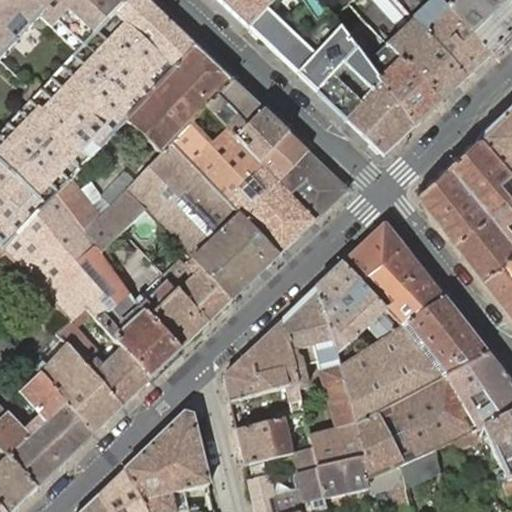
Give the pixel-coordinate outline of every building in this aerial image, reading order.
[(195,49),(143,0),(129,0),(92,39),(61,72),(0,135),(0,249),(3,252),(57,195),(70,182),(80,170),(126,122),(195,49)] [(0,0),(0,58),(37,20),(55,0),(0,0)] [(129,0),(55,0),(37,20),(50,33),(67,15),(92,39),(129,0)] [(215,0),(248,30),(277,0),(215,0)] [(277,0),(248,30),(316,95),(332,78),(344,66),(357,53),(331,16),(318,0),(277,0)] [(465,80),(490,57),(437,0),(433,0),(426,7),(418,15),(412,21),(465,80)] [(511,4),(507,0),(454,0),(451,3),(447,0),(437,0),(490,57),(511,36),(511,4)] [(439,105),(465,80),(412,21),(386,44),(391,50),(439,105)] [(231,82),(195,49),(126,122),(161,155),(171,145),(205,109),(231,82)] [(439,105),(391,50),(370,70),(377,80),(413,130),(439,105)] [(332,78),(316,95),(347,123),(383,158),(413,130),(377,80),(370,70),(357,53),(344,66),(332,78)] [(264,113),(231,82),(205,109),(237,141),(264,113)] [(511,103),(480,134),(511,170),(511,103)] [(315,224),(277,184),(260,165),(237,141),(205,109),(171,145),(239,217),(278,258),(315,224)] [(260,165),(288,136),(264,113),(237,141),(260,165)] [(508,197),(511,193),(511,170),(480,134),(417,194),(417,195),(453,242),(497,206),(493,201),(503,192),(508,197)] [(277,184),(307,154),(288,136),(260,165),(277,184)] [(78,193),(70,182),(57,195),(100,255),(122,234),(144,213),(191,261),(192,263),(232,303),(278,258),(239,217),(171,145),(161,155),(99,221),(83,200),(78,193)] [(347,192),(307,154),(277,184),(315,224),(347,192)] [(88,185),(78,193),(83,200),(99,221),(133,184),(124,175),(100,201),(88,185)] [(497,206),(508,197),(503,192),(493,201),(497,206)] [(482,278),(511,254),(511,193),(508,197),(497,206),(453,242),(482,278)] [(57,195),(3,252),(71,324),(87,311),(92,317),(115,342),(122,351),(150,381),(179,354),(145,316),(139,309),(134,303),(129,295),(117,279),(100,255),(57,195)] [(383,226),(341,265),(368,294),(387,313),(401,328),(443,299),(415,263),(385,226),(383,226)] [(511,254),(482,278),(506,308),(511,316),(511,254)] [(209,325),(232,303),(192,263),(191,261),(185,268),(169,283),(177,292),(178,293),(209,325)] [(341,265),(316,290),(333,343),(338,359),(368,330),(379,342),(401,328),(387,313),(368,294),(341,265)] [(163,277),(155,270),(129,295),(134,303),(141,299),(163,277)] [(179,354),(209,325),(178,293),(177,292),(169,283),(168,283),(163,277),(141,299),(134,303),(139,309),(145,316),(179,354)] [(316,290),(282,322),(290,353),(299,387),(300,391),(306,390),(309,385),(304,366),(318,363),(336,429),(308,436),(312,450),(316,469),(360,459),(364,459),(355,426),(340,368),(338,359),(333,343),(316,290)] [(379,342),(340,368),(355,426),(435,383),(487,356),(473,337),(458,318),(443,299),(401,328),(379,342)] [(87,311),(71,324),(57,335),(68,347),(87,369),(122,408),(150,381),(122,351),(104,368),(97,360),(73,334),(92,317),(87,311)] [(223,380),(229,404),(286,390),(290,404),(291,410),(276,414),(277,421),(285,420),(303,415),(300,401),(298,392),(300,391),(299,387),(290,353),(282,322),(250,352),(224,377),(223,380)] [(0,353),(3,357),(13,349),(0,334),(0,353)] [(94,435),(122,408),(87,369),(68,347),(47,371),(42,366),(36,371),(42,377),(94,435)] [(435,383),(355,426),(364,459),(360,459),(366,482),(378,476),(400,465),(435,450),(453,442),(483,428),(511,414),(511,387),(487,356),(435,383)] [(37,491),(94,435),(42,377),(22,395),(38,413),(42,410),(50,419),(47,423),(29,440),(23,434),(7,418),(0,410),(0,451),(7,459),(8,458),(37,491)] [(230,410),(235,432),(246,429),(240,407),(230,410)] [(42,410),(38,413),(41,417),(47,423),(50,419),(42,410)] [(184,414),(124,472),(144,509),(145,511),(174,511),(171,496),(184,493),(194,490),(209,487),(192,417),(184,414)] [(511,414),(483,428),(453,442),(459,450),(478,441),(480,438),(483,437),(486,435),(489,443),(493,452),(503,473),(497,476),(497,477),(500,484),(508,481),(511,480),(511,479),(511,414)] [(41,417),(23,434),(29,440),(47,423),(41,417)] [(246,429),(235,432),(244,468),(292,455),(294,454),(312,450),(308,436),(307,430),(289,435),(285,420),(277,421),(246,429)] [(323,500),(316,469),(312,450),(294,454),(292,455),(304,508),(298,509),(295,497),(274,502),(268,477),(247,481),(254,511),(313,511),(326,509),(323,500)] [(435,450),(400,465),(404,481),(405,485),(442,477),(435,450)] [(0,506),(4,511),(14,511),(37,491),(8,458),(7,459),(0,451),(0,506)] [(366,482),(360,459),(316,469),(323,500),(368,490),(366,482)] [(378,476),(366,482),(368,490),(404,481),(400,465),(378,476)] [(124,472),(98,497),(108,511),(145,511),(144,509),(124,472)] [(171,496),(174,511),(188,511),(189,511),(185,498),(184,493),(171,496)] [(108,511),(98,497),(82,511),(108,511)]
